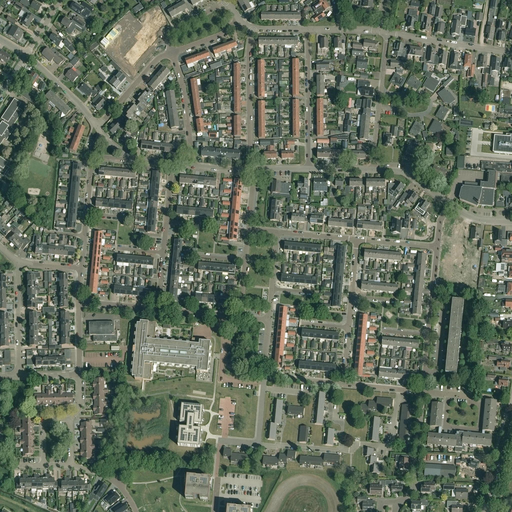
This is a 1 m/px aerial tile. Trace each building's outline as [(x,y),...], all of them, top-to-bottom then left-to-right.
[(27,8),(28,6),(30,7),(38,12),(41,6),(34,1),(31,0),(30,0),(29,3),(26,1),(23,6),(27,8)] [(324,7),(323,6),(327,3),(324,0),(323,0),(318,4),(317,3),(313,5),(314,6),(312,8),(315,12),(317,11),(319,10),(324,7)] [(372,9),(373,3),(364,2),(360,1),(360,7),(354,6),(353,10),(365,11),(365,8),(372,9)] [(86,9),(92,13),(94,9),(83,2),(81,6),(86,9)] [(186,11),(185,10),(187,9),(186,7),(186,6),(184,2),(178,6),(182,12),(183,12),(186,11)] [(92,13),(86,9),(85,10),(74,3),(70,8),(81,16),(84,18),(86,15),(89,17),(92,13),(91,13),(92,13)] [(330,8),(327,3),(323,6),(324,7),(319,10),(317,11),(320,15),(322,13),(323,14),(318,18),(317,16),(314,18),(317,23),(325,17),(322,13),(330,8)] [(242,8),(241,9),(243,11),(245,13),(247,12),(248,12),(252,10),(248,4),(242,8)] [(159,5),(141,15),(142,17),(160,6),(159,5)] [(182,12),(178,6),(173,8),(177,15),(179,14),(179,15),(182,13),(181,13),(182,12)] [(129,8),(114,23),(116,25),(130,9),(129,8)] [(176,16),(177,15),(173,8),(167,12),(169,16),(170,16),(172,18),(173,17),(174,18),(176,16)] [(442,10),(437,9),(435,24),(438,25),(444,26),(445,23),(440,22),(441,19),(442,10)] [(408,20),(407,24),(408,24),(407,28),(414,29),(415,21),(418,22),(419,12),(409,10),(408,16),(409,16),(409,19),(408,19),(408,20)] [(141,36),(121,60),(130,68),(133,66),(134,67),(136,64),(135,63),(137,61),(138,62),(141,59),(140,58),(142,55),(143,56),(145,54),(144,53),(146,50),(147,51),(150,48),(146,45),(148,42),(149,43),(152,39),(151,39),(153,36),(154,37),(156,34),(155,33),(157,31),(158,32),(161,29),(160,28),(162,26),(163,27),(165,24),(164,23),(166,21),(156,12),(138,33),(141,36)] [(22,18),(26,20),(31,23),(33,19),(27,15),(24,13),(21,17),(22,18)] [(14,25),(16,21),(8,17),(6,20),(14,25)] [(74,27),(76,28),(81,32),(86,24),(75,17),(72,21),(71,23),(72,24),(75,26),(74,27)] [(460,28),(461,27),(462,26),(465,26),(467,17),(461,17),(461,18),(454,17),(453,22),(452,21),(451,29),(452,29),(451,34),(452,34),(452,35),(452,36),(453,36),(453,37),(454,37),(455,36),(455,35),(459,35),(460,28)] [(31,23),(26,20),(22,18),(19,23),(22,24),(24,26),(23,27),(27,29),(28,28),(31,23)] [(71,23),(65,19),(62,24),(68,29),(65,32),(71,36),(76,28),(74,27),(75,26),(72,24),(71,23)] [(423,22),(421,22),(420,27),(423,27),(422,31),(429,32),(431,20),(424,19),(423,22)] [(474,23),(469,23),(468,27),(467,27),(466,36),(475,37),(476,30),(473,29),(474,23)] [(490,28),(491,26),(492,26),(492,24),(488,23),(486,34),(489,34),(488,40),(493,41),(495,29),(490,28)] [(23,35),(22,34),(23,33),(16,30),(17,29),(9,24),(8,26),(10,28),(8,31),(21,39),(23,35)] [(113,24),(97,42),(98,43),(115,26),(113,24)] [(438,25),(437,33),(443,34),(445,26),(444,26),(438,25)] [(19,42),(21,39),(8,31),(7,33),(4,33),(3,34),(11,39),(11,38),(17,42),(18,41),(19,42)] [(501,31),(501,34),(499,34),(498,42),(504,42),(505,38),(506,38),(507,32),(501,31)] [(63,41),(53,34),(50,40),(53,42),(52,44),(54,45),(55,45),(59,47),(63,41)] [(339,49),(339,53),(341,53),(341,55),(344,54),(344,46),(341,46),(341,39),(340,40),(335,40),(334,40),(334,49),(339,49)] [(68,49),(72,53),(75,50),(71,46),(72,45),(66,40),(63,43),(68,49)] [(321,50),(327,49),(327,40),(321,40),(320,40),(320,46),(317,46),(317,55),(321,55),(321,50)] [(377,43),(373,43),(373,42),(364,40),(363,48),(369,49),(369,50),(376,51),(376,46),(377,43)] [(224,46),(226,51),(232,49),(233,52),(229,44),(224,46)] [(395,44),(394,49),(396,50),(395,52),(398,53),(397,56),(401,57),(402,57),(402,60),(404,60),(405,54),(402,53),(403,45),(397,44),(397,45),(395,44)] [(64,60),(58,54),(56,56),(47,48),(42,54),(50,62),(53,60),(59,66),(64,60)] [(212,50),(214,56),(215,56),(215,57),(216,58),(221,57),(220,54),(218,48),(212,50)] [(405,54),(404,60),(407,60),(408,56),(415,57),(416,49),(409,48),(408,52),(405,52),(405,54)] [(423,49),(416,49),(415,57),(421,57),(421,62),(424,63),(425,54),(422,54),(423,49)] [(434,58),(435,50),(432,50),(431,49),(430,50),(429,49),(427,62),(433,63),(433,65),(436,66),(437,58),(434,58)] [(0,59),(6,63),(10,57),(1,51),(0,52),(0,59)] [(439,65),(445,66),(447,53),(446,53),(445,52),(444,53),(441,52),(440,58),(437,58),(436,66),(439,66),(439,65)] [(458,61),(459,55),(452,54),(451,67),(457,67),(457,69),(461,69),(461,61),(458,61)] [(472,56),(465,56),(465,62),(461,61),(461,69),(461,71),(464,71),(464,68),(470,69),(471,66),(472,61),(471,61),(472,56)] [(362,57),(358,57),(357,69),(367,70),(368,60),(365,60),(365,59),(362,58),(362,57)] [(478,62),(477,68),(486,69),(487,58),(481,57),(480,63),(478,62)] [(71,63),(74,67),(79,62),(75,58),(71,63)] [(497,72),(497,69),(499,69),(500,59),(497,59),(496,58),(494,58),(493,59),(492,68),(489,68),(488,76),(492,76),(493,72),(497,72)] [(322,63),(316,63),(316,71),(329,71),(328,64),(333,64),(333,61),(324,61),(322,63)] [(400,62),(391,62),(390,67),(396,68),(396,70),(400,70),(400,68),(400,62)] [(96,68),(106,78),(108,76),(98,66),(96,68)] [(164,68),(160,72),(166,77),(170,72),(167,69),(166,70),(164,68)] [(72,70),(65,76),(73,83),(79,77),(72,70)] [(115,79),(121,84),(126,79),(118,71),(115,74),(117,76),(115,78),(115,79)] [(162,82),(166,77),(160,72),(156,77),(162,82)] [(33,87),(35,83),(38,85),(41,81),(38,79),(38,78),(31,74),(26,82),(24,85),(28,87),(30,85),(33,87)] [(404,82),(395,76),(392,80),(394,81),(393,84),(400,88),(404,82)] [(156,77),(152,82),(158,87),(162,82),(156,77)] [(447,81),(443,86),(445,88),(450,84),(449,83),(453,79),(451,77),(447,81)] [(115,79),(115,78),(112,81),(110,79),(108,82),(110,83),(110,84),(116,90),(121,84),(115,79)] [(417,90),(421,83),(411,78),(409,82),(411,83),(409,86),(417,90)] [(426,87),(434,92),(437,85),(428,80),(425,84),(427,85),(426,87)] [(373,97),(373,95),(374,94),(374,92),(373,92),(373,89),(365,88),(365,82),(358,81),(357,89),(362,89),(361,96),(373,97)] [(150,89),(153,92),(158,87),(152,82),(148,86),(150,88),(150,89)] [(91,96),(94,98),(98,94),(94,90),(93,92),(84,84),(80,89),(83,92),(89,98),(91,96)] [(36,98),(23,90),(19,95),(34,105),(38,100),(36,98)] [(445,104),(451,99),(445,90),(439,95),(445,104)] [(55,96),(50,91),(45,97),(50,102),(55,96)] [(154,98),(147,91),(145,93),(143,92),(139,96),(147,102),(150,99),(152,101),(154,98)] [(499,104),(503,104),(503,106),(509,106),(510,99),(504,98),(504,95),(500,94),(499,104)] [(60,101),(55,96),(50,102),(51,103),(55,107),(60,101)] [(138,102),(136,104),(143,110),(146,107),(144,105),(147,102),(139,96),(136,100),(138,102)] [(100,98),(93,106),(99,111),(106,104),(106,103),(108,101),(104,97),(101,99),(100,98)] [(0,158),(0,145),(4,140),(6,141),(13,130),(11,129),(23,112),(18,108),(21,104),(14,100),(1,119),(4,121),(3,123),(2,122),(0,125),(0,170),(0,171),(0,174),(3,177),(4,176),(10,181),(15,173),(5,166),(7,163),(0,158)] [(360,110),(371,111),(372,102),(357,100),(356,105),(355,105),(355,107),(356,107),(356,110),(360,110)] [(55,107),(60,111),(65,106),(60,101),(55,107)] [(132,104),(128,108),(135,115),(136,114),(138,111),(141,113),(143,110),(136,104),(134,106),(132,104)] [(70,111),(65,106),(60,111),(65,116),(70,111)] [(511,107),(506,106),(505,110),(502,110),(501,115),(511,115),(511,107)] [(135,115),(128,108),(125,113),(123,115),(132,123),(135,120),(134,119),(137,115),(136,114),(135,115)] [(442,110),(440,109),(436,117),(443,121),(448,111),(444,109),(443,108),(442,110)] [(435,121),(429,131),(436,135),(441,125),(435,121)] [(116,122),(108,130),(113,135),(121,127),(116,122)] [(410,133),(417,137),(422,127),(418,125),(417,127),(415,125),(410,133)] [(82,135),(85,129),(78,126),(76,132),(82,135)] [(386,147),(387,147),(387,145),(391,145),(392,139),(391,139),(391,137),(396,138),(398,127),(392,126),(391,135),(384,134),(383,138),(385,138),(384,146),(385,147),(386,147)] [(120,141),(126,144),(130,137),(134,140),(137,135),(136,135),(139,131),(137,130),(134,135),(132,133),(131,134),(126,131),(125,134),(124,134),(120,141)] [(80,141),(82,135),(76,132),(74,138),(80,141)] [(494,138),(494,139),(492,153),(492,155),(493,155),(511,156),(511,137),(506,137),(505,139),(495,138),(494,138)] [(74,138),(71,144),(78,147),(80,141),(74,138)] [(270,140),(260,141),(260,147),(267,146),(268,153),(264,153),(264,160),(270,160),(270,153),(270,146),(270,140)] [(75,153),(78,147),(71,144),(69,150),(75,153)] [(405,153),(412,156),(415,148),(408,146),(405,153)] [(419,158),(421,151),(415,148),(412,156),(419,158)] [(511,164),(511,165),(497,164),(496,173),(511,173),(511,164)] [(432,174),(438,176),(438,175),(444,177),(447,171),(434,167),(432,174)] [(488,172),(487,184),(481,183),(480,184),(465,183),(464,187),(463,187),(462,189),(461,188),(459,199),(460,199),(460,201),(477,208),(478,206),(479,206),(493,207),(494,190),(496,191),(497,177),(498,173),(488,172)] [(511,175),(502,174),(501,182),(511,183),(511,175)] [(204,189),(202,189),(202,192),(205,192),(205,189),(206,189),(207,186),(210,186),(211,179),(205,179),(204,186),(204,189)] [(303,179),(302,180),(301,180),(301,183),(298,183),(297,188),(301,188),(301,191),(305,191),(305,189),(307,189),(308,180),(305,180),(304,180),(303,179)] [(327,180),(314,180),(314,192),(327,192),(327,180)] [(335,186),(339,186),(338,190),(342,191),(343,187),(343,180),(336,180),(335,186)] [(272,196),(291,198),(292,184),(280,183),(273,182),(272,196)] [(404,186),(398,182),(395,186),(388,185),(388,193),(392,196),(394,192),(398,195),(404,186)] [(402,204),(404,201),(408,204),(410,202),(412,204),(418,196),(411,191),(407,196),(404,194),(399,201),(402,204)] [(271,208),(280,209),(280,205),(282,205),(282,203),(280,202),(280,201),(277,201),(277,202),(272,202),(271,208)] [(426,203),(423,201),(418,208),(419,208),(417,210),(424,215),(422,217),(426,219),(429,215),(424,211),(429,204),(426,202),(426,203)] [(0,223),(0,232),(0,233),(6,227),(3,224),(8,218),(7,216),(1,222),(0,223)] [(392,231),(392,233),(393,234),(396,234),(397,233),(400,233),(400,228),(402,228),(402,229),(406,229),(406,221),(403,221),(402,222),(401,222),(393,221),(393,227),(392,227),(391,227),(391,230),(392,231)] [(11,231),(13,233),(16,229),(12,225),(8,229),(6,227),(0,233),(5,237),(11,231)] [(21,233),(16,229),(13,233),(15,235),(9,241),(14,246),(20,239),(17,237),(21,233)] [(478,240),(479,230),(472,229),(471,240),(478,240)] [(500,246),(504,247),(504,240),(501,240),(502,232),(495,231),(495,242),(494,245),(500,245),(500,246)] [(32,243),(36,243),(35,246),(35,254),(41,254),(42,247),(42,244),(40,243),(38,243),(39,238),(39,236),(34,236),(34,237),(32,243)] [(22,237),(20,239),(14,246),(19,250),(21,248),(23,250),(27,246),(30,242),(26,238),(24,240),(22,237)] [(504,264),(505,261),(509,261),(509,262),(511,261),(511,256),(506,256),(502,256),(501,264),(504,264)] [(501,264),(501,272),(504,273),(505,273),(511,273),(511,266),(509,267),(509,266),(505,266),(505,264),(504,264),(501,264)] [(26,276),(27,283),(35,283),(35,278),(40,278),(40,274),(33,274),(33,276),(26,276)] [(507,296),(511,296),(511,283),(507,283),(507,287),(503,287),(503,289),(498,289),(497,292),(504,292),(503,295),(507,296)] [(169,301),(177,302),(188,303),(189,297),(186,297),(185,300),(180,300),(180,296),(177,296),(170,295),(169,301)] [(457,375),(462,320),(464,301),(452,300),(445,374),(457,375)] [(506,308),(511,308),(510,309),(511,309),(511,300),(506,300),(506,301),(503,300),(502,307),(506,307),(506,308)] [(504,322),(503,329),(511,329),(511,321),(508,321),(504,320),(504,322)] [(140,324),(137,324),(132,377),(135,377),(135,380),(141,380),(144,381),(151,381),(152,364),(197,368),(197,372),(208,373),(211,342),(192,341),(192,344),(155,341),(156,323),(140,322),(140,324)] [(90,336),(94,336),(94,342),(117,342),(117,331),(114,331),(114,323),(89,323),(89,335),(89,336),(90,336)] [(392,353),(395,354),(395,350),(397,350),(397,347),(400,347),(401,339),(397,339),(397,340),(395,339),(394,347),(394,350),(392,350),(392,353)] [(508,344),(505,344),(504,345),(501,344),(501,345),(499,345),(499,351),(503,351),(511,352),(511,345),(508,345),(508,344)] [(42,367),(42,359),(42,354),(39,354),(39,357),(40,357),(40,359),(33,359),(33,360),(33,363),(33,366),(35,366),(35,367),(42,367)] [(65,362),(65,359),(65,358),(64,358),(57,358),(57,357),(58,357),(58,354),(55,354),(55,356),(55,367),(62,367),(62,365),(65,365),(65,362)] [(499,362),(497,362),(497,367),(500,368),(500,370),(505,371),(506,368),(509,368),(510,368),(510,365),(510,362),(508,362),(508,361),(502,360),(502,361),(499,360),(499,362)] [(93,383),(93,386),(104,385),(104,379),(104,377),(100,378),(100,379),(94,380),(94,383),(93,383)] [(507,387),(507,386),(508,387),(508,383),(507,383),(508,381),(506,381),(506,380),(500,379),(499,379),(497,379),(497,382),(499,383),(499,386),(507,387)] [(325,394),(325,393),(318,393),(317,401),(324,401),(325,394)] [(40,407),(42,406),(42,395),(36,395),(34,396),(34,399),(36,399),(36,406),(40,406),(40,407)] [(74,395),(66,395),(66,406),(69,406),(69,405),(72,405),(72,398),(74,398),(74,395)] [(377,402),(369,402),(368,413),(368,409),(376,410),(377,398),(377,402)] [(377,406),(385,407),(385,399),(378,399),(378,398),(377,398),(376,410),(377,406)] [(393,400),(385,399),(385,407),(392,407),(393,400)] [(275,401),(275,409),(282,409),(283,402),(283,401),(275,401)] [(493,432),(496,402),(487,401),(484,431),(493,432)] [(368,413),(369,402),(368,406),(361,405),(360,412),(368,413)] [(440,426),(442,405),(432,404),(430,427),(440,428),(440,426)] [(202,425),(203,407),(182,405),(180,423),(187,424),(187,425),(187,428),(180,428),(178,446),(200,448),(201,430),(196,429),(196,427),(196,424),(202,425)] [(410,406),(403,405),(403,406),(402,413),(409,414),(410,406)] [(289,407),(288,407),(288,415),(288,414),(296,415),(296,408),(289,407)] [(303,416),(304,416),(304,408),(304,409),(296,408),(296,415),(303,416)] [(282,409),(275,409),(274,416),(281,417),(282,409)] [(402,413),(401,421),(409,422),(409,414),(402,413)] [(273,424),(277,425),(281,425),(280,425),(281,417),(274,416),(273,424)] [(22,417),(22,425),(34,425),(34,423),(32,423),(32,419),(26,419),(26,417),(22,417)] [(315,424),(322,425),(323,417),(316,417),(315,424)] [(372,426),(379,426),(380,419),(380,418),(373,418),(372,426)] [(408,430),(409,422),(401,421),(401,429),(408,430)] [(80,427),(80,430),(91,430),(91,422),(88,422),(88,424),(81,424),(81,427),(80,427)] [(269,424),(268,432),(276,433),(277,425),(273,424),(269,424)] [(300,435),(308,435),(308,428),(301,427),(301,430),(300,435)] [(327,429),(327,430),(326,437),(333,438),(334,430),(327,429)] [(401,429),(400,437),(407,437),(408,430),(401,429)] [(268,439),(268,440),(275,440),(276,433),(268,432),(268,439)] [(370,441),(378,442),(378,434),(371,433),(370,441)] [(491,438),(463,435),(463,434),(457,433),(456,438),(428,435),(427,445),(455,448),(455,449),(455,452),(462,453),(462,449),(462,444),(490,447),(491,438)] [(307,443),(308,435),(300,435),(299,443),(307,443)] [(333,438),(326,437),(325,445),(333,446),(333,438)] [(407,445),(406,445),(407,437),(400,437),(399,444),(399,445),(407,445)] [(23,449),(23,455),(23,457),(27,457),(27,455),(33,455),(33,451),(34,451),(34,449),(23,449)] [(231,462),(232,450),(224,450),(224,449),(223,457),(224,457),(231,458),(231,462)] [(377,458),(373,457),(373,450),(373,449),(366,449),(365,456),(365,457),(377,458)] [(232,450),(231,462),(239,462),(240,455),(232,454),(232,450)] [(287,459),(288,451),(287,455),(280,455),(279,466),(279,462),(287,463),(287,459)] [(295,460),(296,452),(288,452),(288,451),(287,459),(295,460)] [(247,455),(247,456),(240,455),(239,462),(246,463),(247,463),(247,455)] [(279,466),(280,455),(279,459),(271,458),(271,465),(278,466),(279,466)] [(324,455),(324,459),(316,458),(315,466),(323,466),(324,455)] [(332,456),(325,455),(324,455),(323,466),(324,466),(324,462),(332,463),(332,456)] [(340,456),(340,457),(332,456),(332,463),(340,464),(340,456)] [(400,469),(403,470),(408,470),(409,460),(404,460),(404,456),(396,456),(396,462),(399,463),(398,463),(399,464),(400,464),(400,469)] [(264,457),(263,465),(271,465),(271,458),(264,457)] [(300,457),(300,464),(308,465),(308,457),(300,457)] [(308,457),(308,465),(315,466),(316,458),(308,457)] [(380,466),(376,465),(376,458),(377,458),(365,457),(369,457),(368,465),(380,466)] [(468,468),(472,469),(472,468),(476,469),(476,468),(477,469),(479,463),(471,460),(471,461),(468,460),(467,464),(469,464),(468,468)] [(368,465),(372,465),(372,473),(379,474),(380,466),(368,465)] [(456,467),(425,465),(424,477),(455,480),(456,467)] [(25,489),(25,479),(25,476),(22,476),(22,479),(19,479),(19,483),(16,483),(16,489),(25,489)] [(48,476),(48,479),(48,489),(57,489),(57,483),(54,483),(54,479),(50,479),(50,476),(48,476)] [(211,479),(187,477),(185,499),(186,499),(186,497),(194,498),(194,500),(195,498),(200,498),(200,500),(201,498),(209,499),(208,501),(209,501),(211,479)] [(81,482),(81,478),(78,478),(78,482),(78,492),(87,492),(87,485),(84,486),(84,482),(81,482)] [(58,492),(67,492),(67,483),(67,482),(67,479),(64,479),(64,482),(61,482),(61,486),(58,486),(58,492)] [(389,487),(392,487),(392,492),(399,492),(402,492),(402,491),(402,485),(397,485),(397,481),(389,481),(385,481),(385,482),(385,486),(389,486),(389,487)] [(424,487),(421,487),(421,493),(428,493),(430,493),(430,490),(434,491),(435,483),(428,483),(424,483),(424,487)] [(107,487),(101,484),(97,490),(95,488),(90,495),(93,497),(95,494),(100,498),(107,487)] [(371,486),(371,494),(382,494),(382,486),(371,486)] [(468,490),(456,490),(456,498),(467,498),(468,490)] [(110,498),(107,495),(102,500),(106,505),(108,504),(111,507),(120,499),(118,497),(119,496),(117,493),(116,494),(115,493),(110,498)] [(363,504),(363,511),(369,511),(369,510),(374,510),(373,511),(374,511),(374,506),(375,506),(375,503),(374,503),(374,502),(368,502),(368,501),(367,501),(367,498),(362,497),(358,497),(358,503),(363,504)] [(418,511),(418,510),(421,510),(421,503),(412,502),(412,510),(412,511),(418,511)] [(461,511),(462,506),(455,506),(455,502),(447,502),(447,509),(452,509),(451,511),(461,511)]
